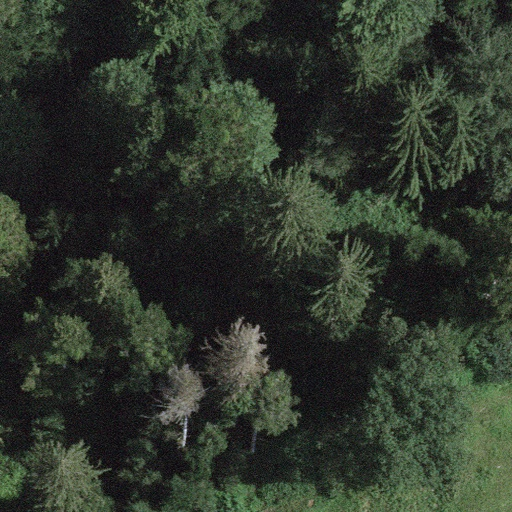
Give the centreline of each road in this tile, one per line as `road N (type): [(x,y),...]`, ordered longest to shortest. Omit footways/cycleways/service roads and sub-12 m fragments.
road 1 (track): [(511,268),(446,248),(266,225),(153,331),(0,508)]
road 2 (track): [(60,0),(46,96),(0,247)]
